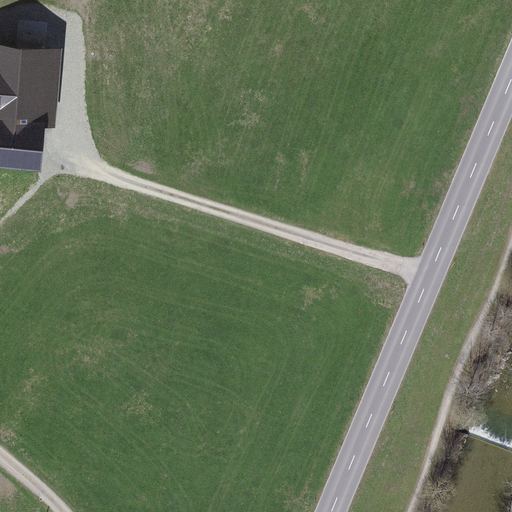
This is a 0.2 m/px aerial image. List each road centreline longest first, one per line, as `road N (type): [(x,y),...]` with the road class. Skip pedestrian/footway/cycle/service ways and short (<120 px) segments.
road 1 (secondary): [(511,76),(331,511)]
road 2 (track): [(60,167),(430,273)]
